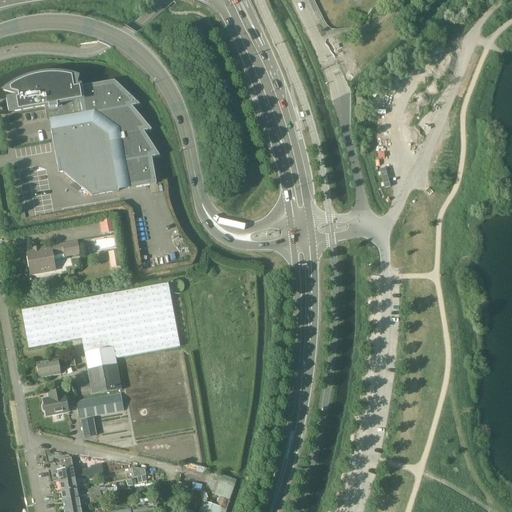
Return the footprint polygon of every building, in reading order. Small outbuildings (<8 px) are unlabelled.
[(415,56),(405,66),(415,77),(416,77),(426,67),(415,56)] [(6,101),(8,113),(45,108),(47,122),(52,121),(54,130),(51,131),(58,175),(64,174),(91,196),(119,191),(118,188),(128,186),(128,190),(156,185),(151,158),(159,157),(143,132),(151,131),(131,107),(139,105),(114,82),(77,88),(76,84),(78,78),(75,77),(64,74),(55,74),(47,74),(38,75),(27,78),(18,82),(15,84),(8,93),(18,95),(18,99),(6,101)] [(114,219),(99,222),(101,234),(116,232),(114,219)] [(64,259),(63,256),(79,254),(78,243),(62,245),(62,246),(51,248),(26,252),(29,267),(34,266),(35,273),(55,270),(53,260),(64,259)] [(120,257),(111,259),(113,274),(123,273),(120,257)] [(121,390),(116,359),(179,347),(168,284),(21,310),(28,349),(81,339),(92,395),(121,390)] [(65,367),(75,366),(73,357),(37,364),(38,379),(65,374),(65,367)] [(68,411),(68,410),(65,395),(63,396),(62,390),(49,392),(50,399),(43,400),(43,404),(42,406),(43,411),(45,412),(46,416),(68,411)] [(79,419),(124,411),(120,394),(76,401),(79,419)] [(84,438),(96,436),(93,419),(81,421),(84,438)] [(60,459),(50,461),(52,468),(61,466),(60,459)] [(101,464),(90,466),(90,469),(92,475),(103,473),(101,464)] [(134,477),(146,475),(145,470),(132,467),(134,477)] [(59,481),(75,478),(73,469),(57,471),(59,481)] [(59,481),(61,491),(77,488),(75,478),(59,481)] [(90,496),(101,494),(110,492),(110,488),(106,489),(106,487),(100,489),(99,488),(88,490),(90,496)] [(61,491),(62,501),(78,498),(77,488),(61,491)] [(102,501),(101,494),(90,496),(91,503),(102,501)] [(225,511),(230,501),(219,497),(216,504),(203,501),(198,511),(225,511)] [(62,501),(64,511),(80,508),(78,498),(62,501)]
